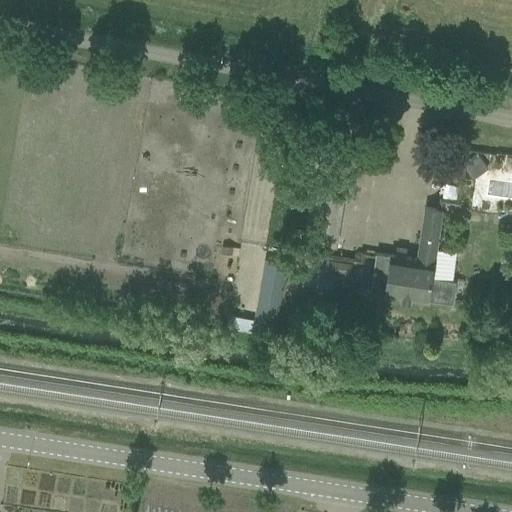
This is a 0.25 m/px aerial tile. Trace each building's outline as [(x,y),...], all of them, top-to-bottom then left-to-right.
[(431,277),(442,210),(426,207),(418,259),(391,255),(376,253),(371,292),(452,304),(456,281),(431,277)] [(339,229),(307,225),(304,243),(337,247),(339,229)] [(347,274),(350,260),(292,252),(289,265),(347,274)] [(254,321),(276,324),(286,263),(274,261),(266,310),(256,308),(254,321)] [(330,309),(317,308),(316,320),(329,321),(330,309)]
